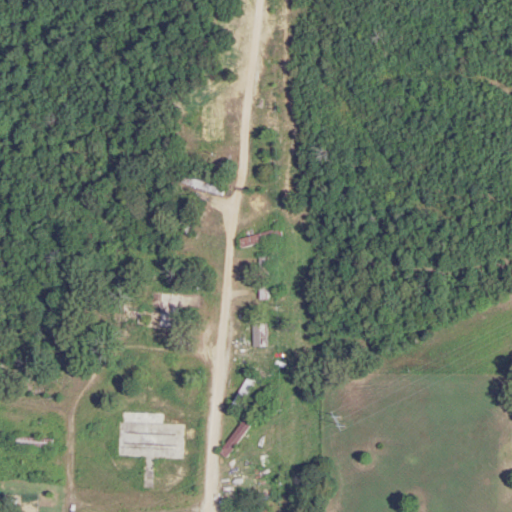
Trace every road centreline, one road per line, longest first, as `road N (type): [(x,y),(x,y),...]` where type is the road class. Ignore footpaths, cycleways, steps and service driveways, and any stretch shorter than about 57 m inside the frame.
road 1 (residential): [(210,511),(228,225),(247,146),(264,0)]
road 2 (residential): [(227,243),(126,234),(0,149)]
road 3 (residential): [(63,511),(76,394),(150,333)]
